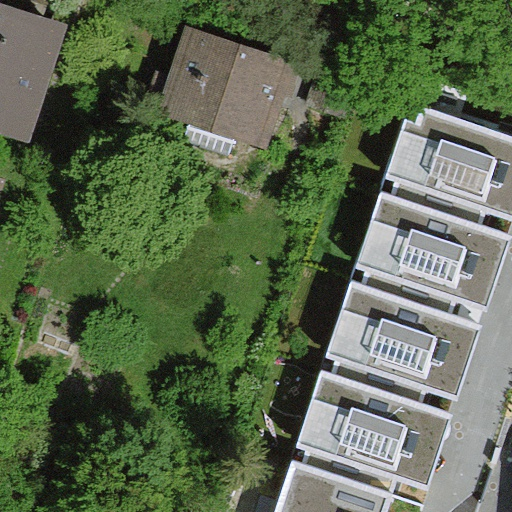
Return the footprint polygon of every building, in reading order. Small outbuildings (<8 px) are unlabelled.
[(7,0),(0,0),(0,132),(32,142),(68,18),(7,1),(7,0)] [(192,14),(159,114),(265,149),(298,49),(192,14)] [(385,187),(511,228),(511,141),(411,108),(385,187)] [(355,270),(485,313),(511,234),(382,191),(355,270)] [(325,357),(454,400),(481,321),(351,278),(325,357)] [(294,451),(424,494),(450,415),(320,372),(294,451)] [(294,465),(278,511),(397,511),(402,500),(294,465)]
